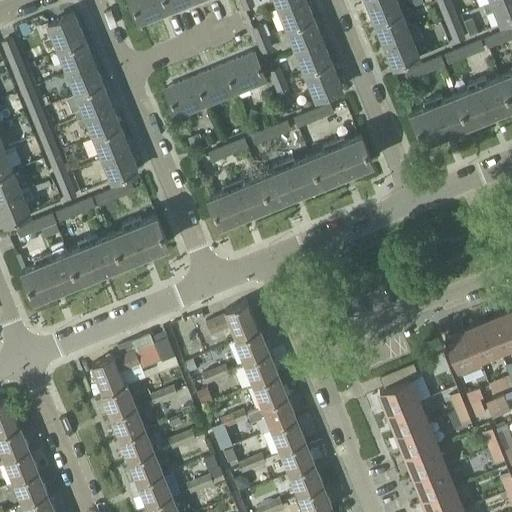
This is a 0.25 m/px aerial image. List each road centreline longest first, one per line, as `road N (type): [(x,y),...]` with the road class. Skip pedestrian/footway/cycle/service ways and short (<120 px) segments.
road 1 (residential): [(212,282),(129,72)]
road 2 (residential): [(310,362),(511,280)]
road 3 (residential): [(330,0),(409,202)]
road 4 (residential): [(27,357),(212,282)]
road 5 (residential): [(90,511),(27,357)]
road 6 (residential): [(371,511),(310,362)]
road 7 (residential): [(268,259),(409,202)]
